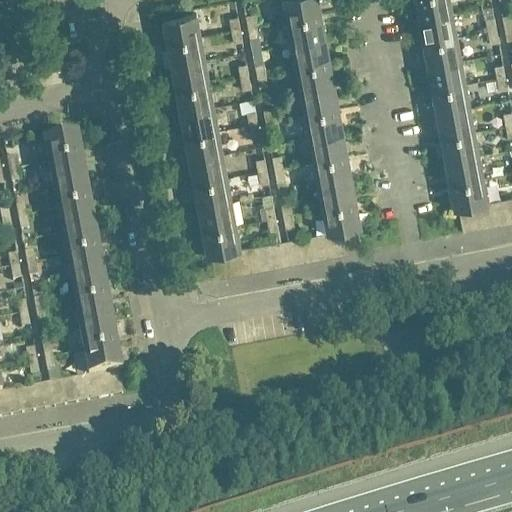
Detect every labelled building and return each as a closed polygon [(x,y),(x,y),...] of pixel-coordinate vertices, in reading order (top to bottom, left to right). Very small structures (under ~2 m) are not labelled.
[(321,14),(318,0),(283,0),(287,20),(321,14)] [(431,18),(452,15),(449,0),(414,0),(418,20),(431,18)] [(196,15),(196,13),(161,19),(162,21),(166,43),(200,36),(196,15)] [(257,26),(254,13),(245,15),(247,28),(257,26)] [(325,38),(321,14),(287,20),(291,44),(325,38)] [(418,20),(423,44),(431,42),(456,38),(452,15),(431,18),(418,20)] [(511,27),(511,24),(510,15),(501,16),(504,29),(511,27)] [(239,29),(237,16),(228,18),(230,31),(239,29)] [(495,31),(493,18),(485,20),(487,32),(495,31)] [(259,39),(257,26),(247,28),(250,41),(259,39)] [(241,42),(239,29),(230,31),(232,44),(241,42)] [(498,43),(495,31),(487,32),(489,45),(498,43)] [(200,36),(166,43),(170,67),(204,60),(200,36)] [(291,44),(295,65),(295,67),(329,61),(325,38),(291,44)] [(423,44),(427,65),(427,68),(461,62),(456,38),(431,42),(423,44)] [(170,67),(175,91),(209,84),(204,60),(170,67)] [(266,76),(264,65),(263,61),(254,63),(254,65),(256,76),(266,76)] [(329,61),(295,67),(300,91),(334,85),(329,61)] [(465,85),(461,65),(461,62),(427,68),(432,92),(465,85)] [(248,77),(246,65),(246,64),(237,66),(239,78),(248,77)] [(505,78),(502,66),(494,67),(496,80),(505,78)] [(268,86),(266,76),(256,76),(258,88),(268,86)] [(250,89),(248,77),(239,78),(242,91),(250,89)] [(507,90),(505,78),(496,80),(498,92),(507,90)] [(175,91),(179,114),(213,107),(209,84),(175,91)] [(300,91),(304,115),(338,109),(334,85),(300,91)] [(432,92),(436,115),(470,109),(465,85),(432,92)] [(218,131),(213,107),(179,114),(184,138),(218,131)] [(274,121),(272,109),(263,110),(265,123),(274,121)] [(304,115),(309,139),(343,132),(338,109),(304,115)] [(436,115),(440,139),(474,133),(470,109),(436,115)] [(257,124),(255,112),(246,113),(248,126),(257,124)] [(511,125),(511,117),(511,113),(502,115),(505,127),(511,125)] [(276,133),(274,121),(265,123),(267,135),(276,133)] [(259,136),(257,124),(248,126),(250,138),(259,136)] [(184,138),(188,161),(222,155),(218,131),(184,138)] [(78,135),(77,132),(44,138),(44,142),(48,163),(82,157),(78,135)] [(309,139),(313,162),(347,156),(343,132),(309,139)] [(440,139),(445,163),(478,156),(474,133),(440,139)] [(188,161),(193,185),(227,178),(222,155),(188,161)] [(17,169),(15,156),(6,158),(9,170),(17,169)] [(283,168),(280,156),(271,157),(274,170),(283,168)] [(347,156),(313,162),(317,186),(351,180),(347,156)] [(483,180),(478,156),(445,163),(449,186),(483,180)] [(53,187),(86,180),(82,157),(48,163),(53,187)] [(266,171),(263,159),(255,160),(257,173),(266,171)] [(285,181),(283,168),(274,170),(276,182),(285,181)] [(20,181),(17,169),(9,170),(11,183),(20,181)] [(268,184),(266,171),(257,173),(259,185),(268,184)] [(193,185),(197,208),(231,202),(227,178),(193,185)] [(57,210),(91,204),(86,180),(53,187),(57,210)] [(351,180),(317,186),(322,209),(356,203),(351,180)] [(487,204),(483,180),(449,186),(454,210),(458,210),(469,207),(480,205),(487,204)] [(508,225),(504,201),(492,203),(497,227),(508,225)] [(197,208),(201,232),(235,226),(231,202),(197,208)] [(26,216),(24,203),(15,205),(18,218),(26,216)] [(291,215),(289,203),(280,204),(282,217),(291,215)] [(322,209),(326,234),(333,233),(345,231),(356,228),(360,228),(356,203),(322,209)] [(497,227),(492,203),(487,204),(480,205),(485,229),(497,227)] [(61,234),(95,227),(91,204),(57,210),(61,234)] [(485,229),(480,205),(469,207),(474,231),(485,229)] [(10,219),(7,206),(0,207),(0,216),(1,221),(10,219)] [(274,219),(272,206),(263,208),(266,220),(274,219)] [(474,231),(469,207),(458,210),(462,233),(474,231)] [(294,227),(291,215),(282,217),(285,229),(294,227)] [(29,228),(26,216),(18,218),(20,230),(29,228)] [(12,232),(10,219),(1,221),(3,233),(12,232)] [(277,231),(274,219),(266,220),(268,233),(277,231)] [(240,250),(235,226),(201,232),(206,256),(210,256),(222,254),(233,252),(240,250)] [(95,227),(61,234),(66,257),(100,251),(95,227)] [(361,252),(356,228),(345,231),(349,254),(361,252)] [(349,254),(345,231),(333,233),(338,256),(349,254)] [(338,256),(333,233),(326,234),(322,235),(326,258),(338,256)] [(326,258),(322,235),(310,237),(314,261),(326,258)] [(314,261),(310,237),(298,239),(303,263),(314,261)] [(303,263),(298,239),(287,241),(291,265),(303,263)] [(283,266),(279,242),(267,245),(272,269),(283,266)] [(272,269),(267,245),(256,247),(260,271),(272,269)] [(260,271),(256,247),(245,249),(249,273),(260,271)] [(249,273),(245,249),(240,250),(233,252),(237,275),(249,273)] [(35,263),(33,251),(24,252),(27,265),(35,263)] [(70,281),(104,275),(100,251),(66,257),(70,281)] [(237,275),(233,252),(222,254),(226,277),(237,275)] [(19,266),(16,254),(7,256),(10,268),(19,266)] [(226,277),(222,254),(210,256),(215,279),(226,277)] [(38,276),(35,263),(27,265),(29,277),(38,276)] [(21,279),(19,266),(10,268),(12,281),(21,279)] [(108,298),(104,275),(70,281),(75,304),(108,298)] [(44,310),(42,297),(33,299),(35,311),(44,310)] [(108,298),(75,304),(79,328),(113,322),(108,298)] [(27,313),(25,300),(16,302),(18,315),(27,313)] [(46,322),(44,310),(35,311),(38,324),(46,322)] [(30,326),(27,313),(18,315),(21,327),(30,326)] [(79,328),(84,352),(117,345),(113,322),(79,328)] [(53,357),(50,345),(42,346),(44,359),(53,357)] [(84,352),(88,375),(88,376),(95,375),(106,373),(118,370),(122,370),(117,345),(84,352)] [(36,360),(34,348),(25,349),(27,362),(36,360)] [(55,370),(53,357),(44,359),(47,371),(55,370)] [(38,373),(36,360),(27,362),(30,374),(38,373)] [(118,373),(118,370),(106,373),(111,396),(122,394),(118,373)] [(111,396),(106,373),(95,375),(99,398),(111,396)] [(99,398),(95,375),(88,376),(88,375),(83,376),(88,400),(99,398)] [(88,400),(83,376),(72,379),(76,402),(88,400)] [(76,402),(72,379),(60,381),(65,405),(76,402)] [(65,405),(60,381),(49,383),(53,407),(65,405)] [(45,408),(41,384),(29,386),(34,410),(45,408)] [(34,410),(29,386),(18,388),(22,413),(34,410)] [(22,413),(18,388),(6,391),(11,415),(22,413)] [(0,416),(11,415),(6,391),(1,392),(0,392),(0,416)]
